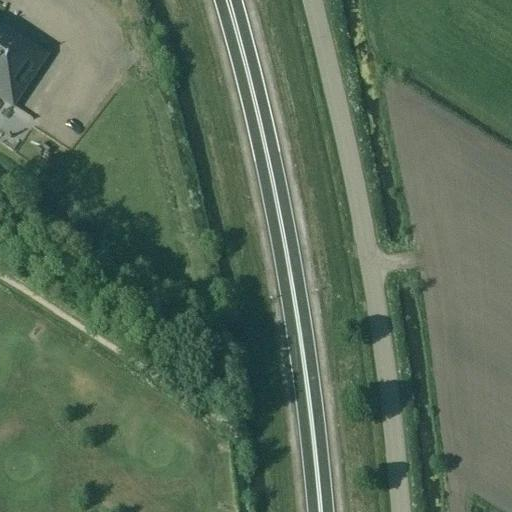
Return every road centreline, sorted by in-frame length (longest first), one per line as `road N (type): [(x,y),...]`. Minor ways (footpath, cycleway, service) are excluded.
road 1 (trunk): [(317,511),(299,337),(225,0)]
road 2 (unclassified): [(398,511),(362,230),(307,0)]
